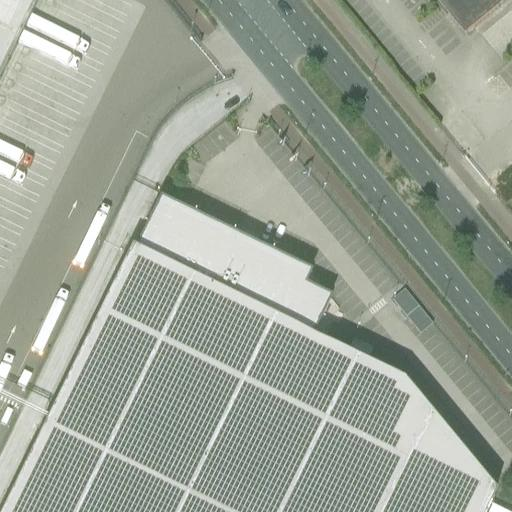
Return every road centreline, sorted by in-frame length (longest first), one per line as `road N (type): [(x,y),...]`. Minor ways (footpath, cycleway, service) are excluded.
road 1 (tertiary): [(212,0),(511,360)]
road 2 (tertiary): [(511,284),(282,0)]
